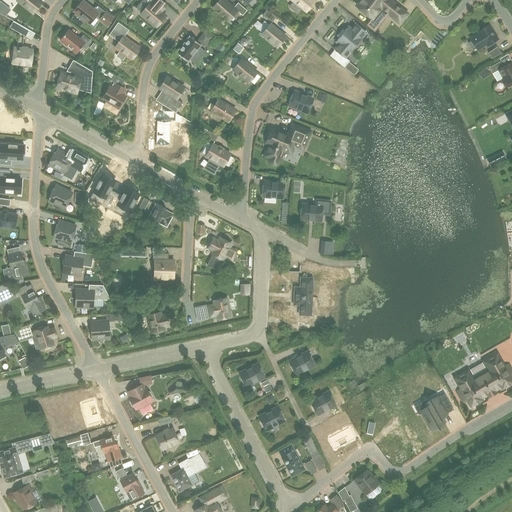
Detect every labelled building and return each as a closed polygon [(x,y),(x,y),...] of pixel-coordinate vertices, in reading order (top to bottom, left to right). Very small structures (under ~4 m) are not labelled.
[(17,0),(33,13),(41,2),(39,0),(17,0)] [(82,0),(74,11),(76,12),(86,20),(90,23),(96,16),(100,19),(108,25),(113,18),(105,12),(97,5),(93,9),(82,0)] [(150,3),(141,14),(156,26),(165,16),(162,13),(169,5),(165,2),(162,0),(152,0),(152,1),(150,3)] [(224,0),(219,0),(213,8),(228,21),(237,11),(242,15),(247,10),(238,2),(233,7),(224,0)] [(291,0),(293,1),(289,7),(298,14),(302,9),(306,12),(315,1),(313,0),(291,0)] [(372,18),(381,8),(399,23),(407,13),(390,0),(385,0),(386,0),(385,0),(359,0),(358,2),(358,4),(356,6),(372,18)] [(0,13),(5,16),(10,10),(0,2),(0,3),(0,13)] [(267,10),(263,15),(272,22),(276,17),(267,10)] [(351,28),(348,26),(342,34),(356,45),(366,32),(355,23),(351,28)] [(270,24),(262,34),(277,47),(286,36),(270,24)] [(481,34),(471,40),(471,41),(474,44),(476,48),(477,49),(478,48),(479,49),(483,46),(483,45),(486,42),(488,45),(494,41),(497,39),(494,34),(493,32),(492,30),(488,25),(481,30),(479,31),(481,34)] [(24,27),(21,33),(31,39),(34,33),(24,27)] [(85,42),(80,39),(68,30),(60,40),(76,53),(83,45),(85,42)] [(206,46),(213,36),(204,30),(197,40),(206,46)] [(84,33),(80,39),(85,42),(83,45),(87,48),(94,40),(84,33)] [(334,49),(345,58),(356,45),(342,34),(335,42),(338,44),(334,49)] [(131,59),(139,48),(123,36),(115,48),(131,59)] [(205,52),(199,46),(200,45),(190,36),(177,52),(187,61),(189,59),(195,64),(205,52)] [(219,42),(215,47),(219,51),(219,50),(223,45),(219,42)] [(237,43),(232,49),(238,54),(243,47),(237,43)] [(497,47),(488,53),(492,59),(501,53),(497,47)] [(13,58),(13,63),(31,65),(33,50),(14,48),(13,58)] [(319,56),(309,68),(304,74),(315,83),(325,70),(334,78),(343,66),(327,54),(323,59),(319,56)] [(257,71),(242,59),(233,70),(248,82),(257,71)] [(74,60),(69,70),(75,73),(74,77),(80,79),(78,88),(89,91),(91,69),(74,60)] [(501,61),(490,67),(493,73),(492,73),(497,81),(503,77),(503,78),(508,86),(510,85),(511,84),(511,61),(511,62),(504,66),(501,61)] [(485,68),(478,72),(482,78),(489,74),(485,68)] [(74,77),(61,74),(60,76),(58,78),(57,82),(58,84),(57,87),(76,92),(78,88),(80,79),(74,77)] [(123,94),(126,89),(121,86),(125,80),(115,75),(111,81),(116,84),(113,89),(109,87),(103,97),(119,107),(126,96),(123,94)] [(184,87),(167,77),(160,88),(172,96),(169,102),(179,108),(182,103),(177,99),(184,87)] [(313,99),(294,92),(293,95),(291,96),(289,100),(290,102),(289,105),(307,112),(313,99)] [(320,93),(317,99),(325,102),(327,96),(320,93)] [(218,99),(211,111),(228,122),(235,110),(218,99)] [(99,115),(104,103),(99,101),(94,113),(99,115)] [(156,131),(156,144),(170,144),(170,134),(171,121),(179,121),(181,121),(181,117),(176,113),(173,111),(163,111),(163,120),(157,120),(156,131)] [(272,128),(268,138),(266,142),(266,143),(269,144),(264,156),(269,158),(268,160),(269,162),(270,163),(272,164),(274,165),(276,164),(277,163),(279,162),(283,150),(286,151),(291,153),(294,145),(302,148),(303,149),(304,147),(310,131),(292,124),(288,135),(272,128)] [(207,130),(204,136),(214,141),(218,136),(207,130)] [(0,164),(11,165),(11,159),(23,159),(23,145),(0,143),(0,164)] [(218,163),(223,166),(230,154),(213,144),(206,156),(212,159),(211,161),(209,161),(205,168),(214,173),(218,165),(217,165),(218,163)] [(49,163),(65,172),(72,159),(56,150),(55,152),(53,153),(52,156),(52,157),(49,163)] [(502,151),(487,159),(491,167),(506,159),(502,151)] [(77,162),(95,171),(99,163),(80,155),(77,162)] [(0,167),(0,187),(21,189),(22,175),(13,175),(6,174),(7,168),(0,167)] [(103,174),(90,198),(108,208),(116,193),(111,190),(115,181),(116,181),(103,174)] [(284,183),(264,182),(264,185),(262,186),(262,191),(263,192),(263,196),(283,197),(284,183)] [(65,207),(72,193),(55,186),(49,200),(65,207)] [(116,193),(108,208),(126,218),(139,194),(127,187),(127,188),(122,196),(116,193)] [(144,196),(139,207),(144,209),(149,199),(144,196)] [(144,211),(150,213),(154,201),(149,199),(144,211)] [(300,209),(300,214),(301,215),(301,218),(321,220),(321,214),(329,214),(330,201),(317,200),(316,206),(302,205),(302,208),(300,209)] [(157,203),(148,219),(157,224),(158,221),(166,225),(172,215),(164,210),(166,208),(157,203)] [(17,214),(0,211),(0,226),(15,228),(17,214)] [(58,221),(54,236),(58,238),(56,244),(70,247),(71,241),(75,226),(58,221)] [(212,254),(207,265),(217,270),(222,259),(223,260),(224,257),(230,246),(231,243),(229,242),(229,240),(224,238),(222,238),(220,237),(217,244),(211,241),(208,247),(214,250),(212,254)] [(77,244),(76,251),(85,253),(86,248),(86,246),(85,246),(78,244),(77,244)] [(15,277),(28,274),(25,264),(24,264),(21,253),(19,247),(7,249),(8,255),(8,256),(11,268),(13,268),(15,277)] [(165,260),(165,253),(165,247),(152,247),(152,253),(153,253),(153,260),(155,260),(155,266),(152,267),(152,271),(155,273),(154,279),(173,280),(174,260),(165,260)] [(120,256),(146,257),(146,248),(120,248),(120,256)] [(63,271),(80,274),(83,259),(65,256),(65,259),(63,260),(63,263),(64,265),(63,271)] [(300,287),(294,287),(294,296),(312,297),(313,278),(301,277),(300,287)] [(250,294),(250,283),(241,283),(240,293),(250,294)] [(0,285),(0,302),(6,299),(5,296),(12,292),(8,285),(0,285)] [(22,297),(28,308),(30,307),(34,315),(45,309),(40,300),(39,301),(33,290),(30,285),(26,287),(26,285),(19,289),(20,290),(19,291),(22,297)] [(89,290),(76,290),(75,305),(93,306),(94,299),(110,300),(103,285),(89,285),(89,290)] [(312,297),(294,296),(294,305),(299,305),(299,315),(311,315),(312,297)] [(217,319),(230,316),(226,298),(214,300),(215,305),(209,306),(211,315),(217,314),(217,319)] [(160,314),(160,312),(148,314),(152,333),(164,330),(163,326),(169,325),(166,312),(160,314)] [(106,321),(90,323),(92,338),(110,336),(109,323),(109,321),(106,321)] [(3,333),(10,331),(9,324),(1,325),(3,333)] [(54,328),(48,330),(47,326),(45,327),(43,326),(38,328),(38,329),(35,330),(41,348),(44,347),(45,349),(50,347),(50,345),(53,344),(51,338),(57,336),(54,328)] [(18,329),(14,331),(17,337),(20,341),(25,340),(21,328),(18,329)] [(0,358),(5,356),(2,348),(17,340),(14,333),(0,336),(0,358)] [(295,371),(296,374),(314,365),(308,352),(290,361),(291,364),(291,366),(293,370),(295,371)] [(481,400),(480,398),(501,386),(502,388),(505,386),(506,387),(510,384),(510,383),(511,382),(511,380),(510,378),(511,376),(511,370),(508,364),(504,367),(497,354),(484,361),(489,370),(473,379),(468,370),(455,378),(461,389),(457,391),(463,402),(467,400),(471,406),(473,404),(475,404),(478,402),(479,401),(481,400)] [(25,356),(18,359),(23,367),(29,364),(30,363),(26,356),(25,357),(25,356)] [(258,364),(240,373),(241,376),(241,378),(243,382),(245,383),(246,386),(264,377),(258,364)] [(127,388),(141,385),(139,378),(126,382),(127,388)] [(131,390),(127,392),(129,397),(131,400),(130,402),(132,406),(134,406),(135,409),(139,407),(142,414),(153,408),(149,401),(152,400),(151,398),(152,395),(149,392),(147,391),(146,389),(145,389),(143,385),(142,384),(141,385),(139,386),(131,390)] [(201,389),(193,393),(197,402),(205,399),(201,389)] [(328,392),(311,401),(312,404),(312,406),(314,410),(316,411),(317,414),(335,404),(328,392)] [(81,393),(64,398),(67,407),(81,403),(87,426),(101,422),(94,399),(84,402),(81,393)] [(423,409),(416,414),(417,415),(426,431),(439,424),(436,418),(448,412),(439,396),(422,405),(421,406),(423,409)] [(397,429),(388,435),(400,454),(413,445),(412,444),(417,440),(413,435),(414,434),(407,424),(415,418),(408,406),(396,414),(398,417),(401,420),(394,425),(397,429)] [(277,408),(260,417),(261,420),(260,422),(262,426),(265,426),(266,429),(284,420),(277,408)] [(170,415),(158,419),(160,425),(172,422),(170,415)] [(321,425),(312,430),(321,446),(329,441),(334,450),(356,439),(349,427),(341,431),(328,438),(324,431),(321,425)] [(173,428),(156,435),(161,449),(178,442),(173,428)] [(13,448),(0,451),(0,465),(1,465),(19,459),(17,454),(17,452),(42,444),(53,441),(50,433),(13,443),(14,447),(13,448)] [(80,436),(66,440),(68,447),(82,443),(80,436)] [(105,452),(107,461),(121,458),(118,448),(117,448),(113,436),(93,442),(94,447),(101,445),(104,452),(105,452)] [(292,476),(305,469),(291,444),(279,451),(282,457),(281,457),(292,476)] [(316,448),(309,452),(313,460),(319,457),(321,456),(316,448)] [(206,465),(199,453),(189,459),(188,458),(178,463),(182,469),(171,475),(179,491),(191,484),(187,476),(206,465)] [(1,465),(0,465),(0,468),(2,468),(4,477),(23,472),(20,464),(19,459),(1,465)] [(120,468),(115,471),(120,480),(126,491),(127,491),(131,499),(135,498),(144,493),(139,484),(138,484),(132,474),(127,476),(125,477),(120,468)] [(36,473),(38,479),(50,476),(48,469),(36,473)] [(372,478),(366,470),(355,479),(366,493),(369,497),(372,498),(380,492),(380,488),(377,484),(376,483),(377,481),(374,477),(372,478)] [(195,473),(189,476),(193,484),(199,481),(195,473)] [(33,474),(21,477),(23,484),(34,480),(33,474)] [(28,485),(14,492),(23,509),(26,507),(28,508),(32,506),(33,504),(35,502),(30,492),(31,491),(28,485)] [(221,511),(216,502),(226,496),(221,486),(200,498),(204,505),(195,510),(195,511),(221,511)] [(350,495),(349,495),(344,487),(338,492),(343,501),(344,500),(350,511),(357,508),(350,495)] [(88,502),(93,511),(103,511),(101,508),(95,497),(88,502)] [(259,508),(259,497),(251,497),(251,507),(259,508)]
